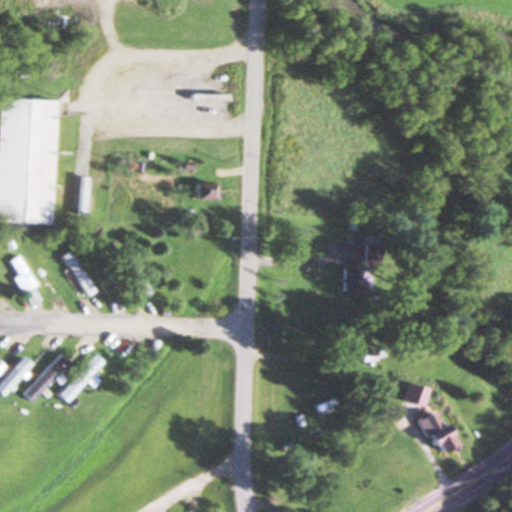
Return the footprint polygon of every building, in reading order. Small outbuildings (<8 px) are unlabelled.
[(0,223),(47,225),(51,100),(0,98),(0,223)] [(216,199),(216,183),(188,183),(188,199),(216,199)] [(31,253),(54,292),(60,288),(38,249),(31,253)] [(146,295),(127,251),(116,256),(134,300),(146,295)] [(33,287),(16,256),(5,263),(23,293),(33,287)] [(66,277),(87,296),(94,289),(74,269),(66,277)] [(369,292),(369,270),(342,270),(342,292),(369,292)] [(2,348),(13,356),(21,344),(11,336),(2,348)] [(82,358),(91,347),(82,339),(72,350),(82,358)] [(65,363),(57,355),(20,395),(28,403),(53,377),(52,377),(65,363)] [(83,383),(89,388),(95,383),(88,376),(99,364),(90,356),(54,396),(63,404),(83,383)] [(0,395),(26,364),(18,358),(0,379),(0,395)] [(421,388),(400,384),(396,402),(417,406),(421,388)] [(410,422),(436,457),(453,444),(427,410),(410,422)]
